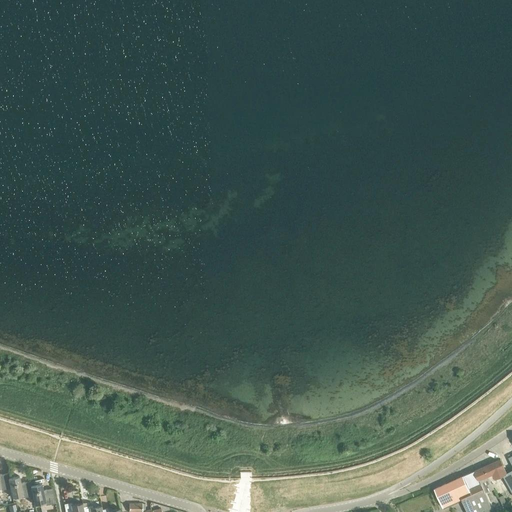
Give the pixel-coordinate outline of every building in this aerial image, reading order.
[(477,470),(486,492),(492,490),(487,478),(491,476),(493,480),(503,476),(511,491),(511,455),(508,457),(511,465),(511,471),(505,475),(499,461),(477,470)] [(485,493),(486,492),(477,470),(465,475),(472,491),(462,495),(464,499),(468,511),(491,511),(493,511),(485,493)] [(9,478),(8,473),(0,474),(0,487),(1,487),(2,490),(11,488),(12,488),(9,478)] [(443,507),(464,499),(462,495),(472,491),(465,475),(435,487),(443,507)] [(32,486),(32,485),(31,480),(21,482),(20,476),(9,478),(12,488),(11,488),(13,498),(23,496),(24,498),(33,496),(34,496),(32,486)] [(34,496),(33,496),(36,505),(45,503),(46,505),(55,503),(52,488),(43,490),(42,483),(32,485),(32,486),(34,496)] [(83,511),(83,506),(82,503),(72,505),(72,502),(64,503),(65,511),(83,511)] [(151,511),(151,509),(141,511),(142,503),(129,503),(129,511),(130,511),(151,511)]
